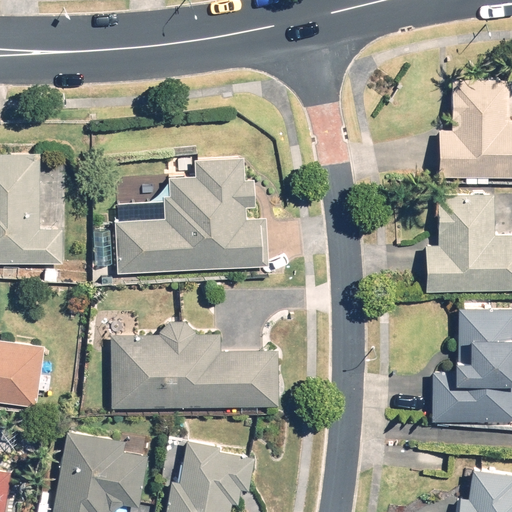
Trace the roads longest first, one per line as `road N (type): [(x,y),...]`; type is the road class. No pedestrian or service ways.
road 1 (residential): [(309,19),(352,351),(335,511)]
road 2 (residential): [(309,19),(90,54)]
